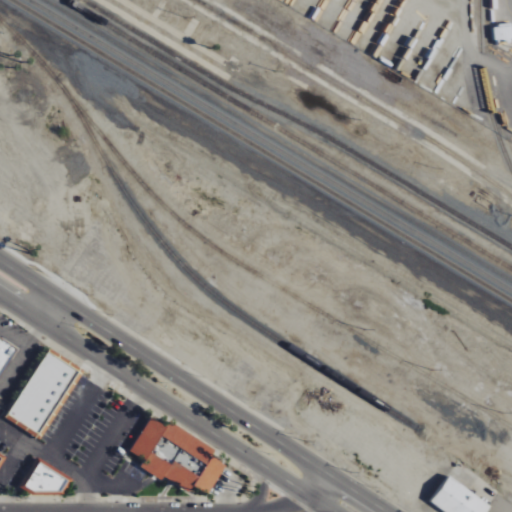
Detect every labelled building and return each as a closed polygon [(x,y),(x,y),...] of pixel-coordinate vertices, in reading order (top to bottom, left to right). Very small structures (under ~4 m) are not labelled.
[(311,0),(305,10),(289,0),(311,0)] [(310,13),(317,0),(383,0),(387,2),(361,45),(310,13)] [(0,372),(16,349),(0,337),(0,372)] [(6,419),(39,439),(81,367),(48,348),(6,419)] [(169,422),(167,426),(150,417),(130,452),(144,460),(140,467),(162,480),(165,476),(206,499),(226,464),(212,456),(216,448),(169,422)] [(54,503),(70,478),(38,457),(22,482),(54,503)] [(486,511),(491,506),(451,476),(431,502),(445,511),(486,511)]
